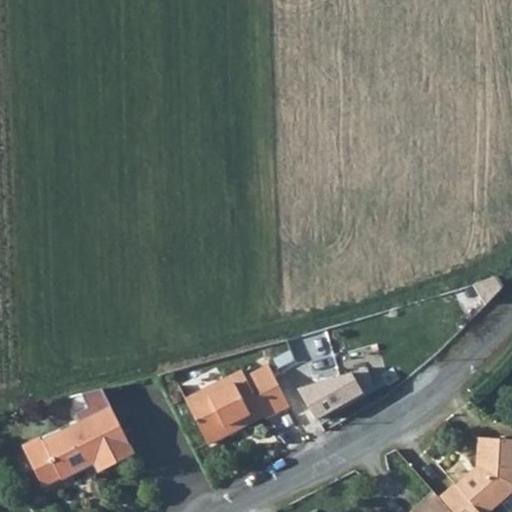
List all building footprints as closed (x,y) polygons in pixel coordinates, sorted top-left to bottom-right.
[(286,403),(265,364),(243,375),(238,367),(183,396),(207,441),(229,430),(227,425),(261,408),(264,414),(286,403)] [(289,381),(314,424),(371,391),(366,366),(289,381)] [(77,391),(85,406),(74,412),(77,420),(40,439),(38,435),(23,443),(45,486),(83,466),(81,463),(91,458),(97,469),(132,451),(96,385),(77,391)] [(511,428),(476,426),(474,459),(470,462),(468,460),(438,487),(459,511),(486,511),(481,506),(511,478),(511,428)] [(459,511),(438,487),(433,481),(412,501),(416,506),(409,511),(459,511)]
